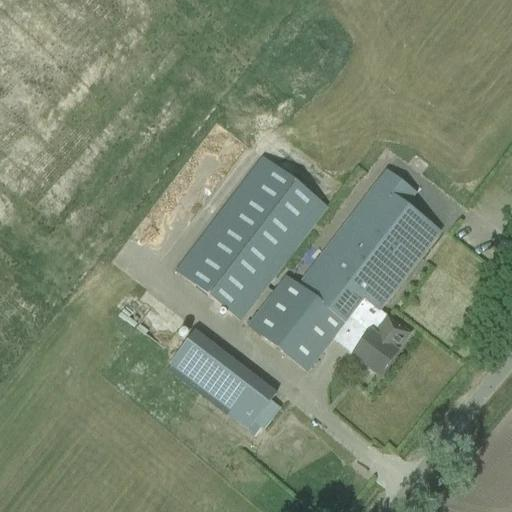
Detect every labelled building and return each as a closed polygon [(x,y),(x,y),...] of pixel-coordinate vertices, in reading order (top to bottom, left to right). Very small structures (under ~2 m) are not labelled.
[(261,160),(174,273),(239,324),(266,290),(274,279),(326,210),(261,160)] [(273,296),(247,329),(290,362),(306,374),(331,342),(351,358),(351,359),(377,379),(396,355),(394,354),(408,336),(371,308),(432,230),(404,209),(414,196),(385,173),(375,186),(296,289),(285,280),(281,285),(272,295),(273,296)] [(117,322),(136,328),(143,307),(123,300),(117,322)] [(168,366),(235,418),(260,386),(193,334),(168,366)] [(260,386),(235,418),(250,429),(275,397),(260,386)]
